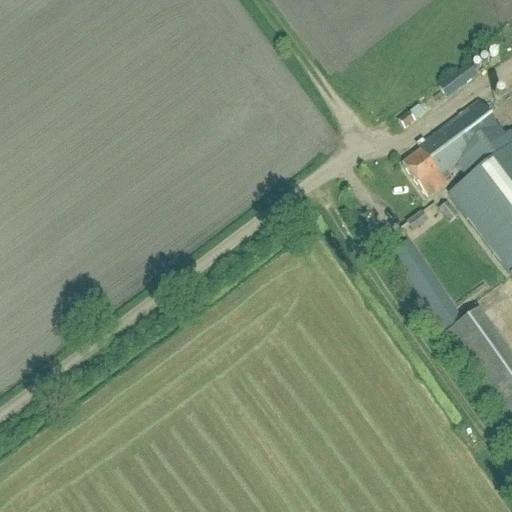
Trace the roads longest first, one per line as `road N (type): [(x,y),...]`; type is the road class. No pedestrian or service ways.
road 1 (unclassified): [(0,414),(357,144)]
road 2 (track): [(253,0),(357,144)]
road 3 (unknown): [(357,144),(497,72)]
